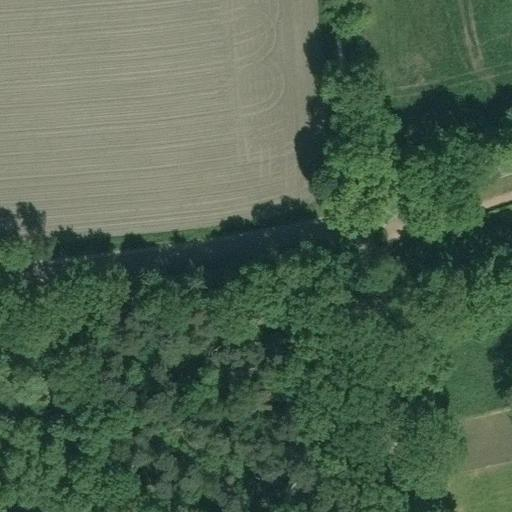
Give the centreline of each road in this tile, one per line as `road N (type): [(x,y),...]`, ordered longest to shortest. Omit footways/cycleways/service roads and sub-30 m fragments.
road 1 (residential): [(0,268),(150,253),(355,216)]
road 2 (residential): [(391,511),(355,216)]
road 3 (residential): [(355,216),(511,166)]
